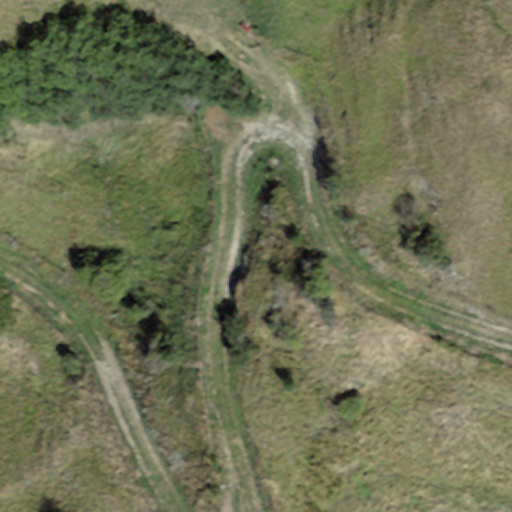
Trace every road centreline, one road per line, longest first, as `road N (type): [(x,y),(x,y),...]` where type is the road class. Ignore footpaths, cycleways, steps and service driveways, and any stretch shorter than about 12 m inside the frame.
road 1 (track): [(251,511),(219,379),(217,282),(240,143),(281,117),(319,172),(340,257),(377,295),(434,320),(511,339)]
road 2 (track): [(0,263),(60,295),(105,362),(173,511)]
